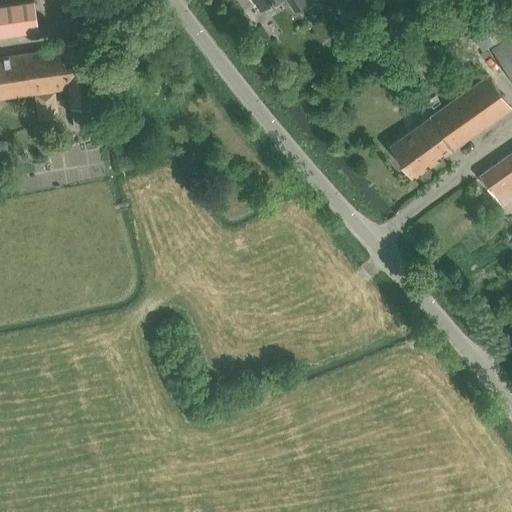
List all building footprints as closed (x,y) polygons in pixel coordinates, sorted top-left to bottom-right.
[(0,35),(39,29),(34,0),(30,0),(0,4),(0,35)] [(257,0),(263,8),(276,0),(285,0),(293,13),(310,2),(308,0),(257,0)] [(511,0),(507,0),(467,29),(482,50),(493,42),(494,43),(511,30),(511,0)] [(361,5),(342,20),(349,29),(368,15),(361,5)] [(429,13),(423,32),(440,38),(446,18),(429,13)] [(511,76),(511,34),(492,48),(511,76)] [(63,48),(0,57),(0,97),(36,92),(39,118),(58,116),(54,90),(68,87),(71,107),(72,106),(74,126),(95,123),(90,85),(94,81),(93,73),(88,70),(84,40),(63,43),(63,48)] [(414,177),(511,107),(489,75),(391,145),(414,177)] [(511,151),(480,174),(494,195),(496,194),(504,205),(511,198),(511,151)]
